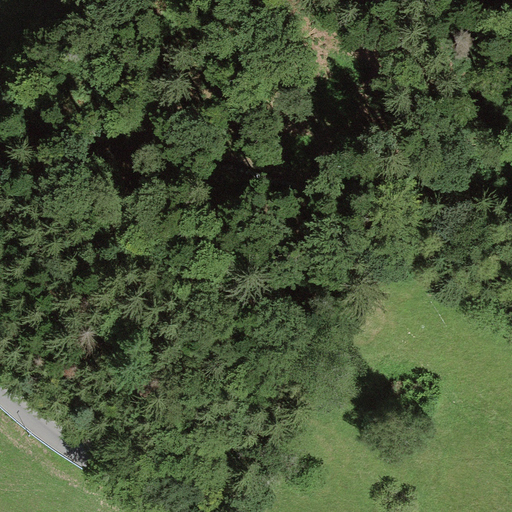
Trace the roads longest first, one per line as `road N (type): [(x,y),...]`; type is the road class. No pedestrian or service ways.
road 1 (track): [(0,79),(249,163),(329,181),(511,200)]
road 2 (tertiary): [(0,390),(59,439),(174,511)]
